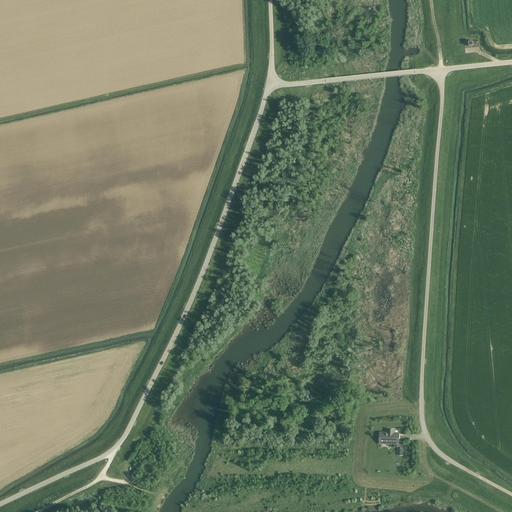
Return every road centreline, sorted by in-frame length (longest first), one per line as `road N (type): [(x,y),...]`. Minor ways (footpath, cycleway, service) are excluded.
road 1 (unclassified): [(0,504),(120,441),(176,333),(274,85)]
road 2 (unclassified): [(441,69),(422,430),(441,456),(511,494)]
